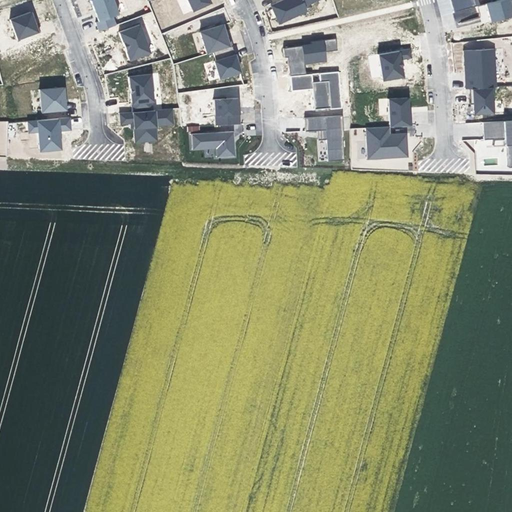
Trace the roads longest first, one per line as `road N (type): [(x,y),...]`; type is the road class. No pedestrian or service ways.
road 1 (unknown): [(511,166),(0,151)]
road 2 (residential): [(426,0),(441,83),(442,162)]
road 3 (residential): [(238,0),(264,69),(269,157)]
road 4 (residential): [(59,0),(88,75),(97,152)]
